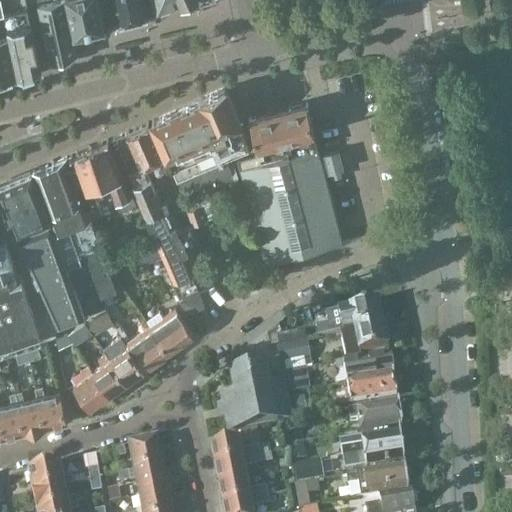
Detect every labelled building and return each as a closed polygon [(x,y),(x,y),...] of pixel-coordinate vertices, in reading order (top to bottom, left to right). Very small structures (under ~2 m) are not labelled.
[(50,63),(75,52),(63,0),(62,0),(37,6),(50,63)] [(98,0),(65,0),(72,32),(104,25),(98,0)] [(106,0),(112,23),(132,18),(127,0),(106,0)] [(148,0),(127,0),(132,18),(152,14),(148,0)] [(150,0),(153,14),(180,2),(178,0),(150,0)] [(40,68),(40,66),(36,51),(37,51),(32,31),(29,21),(30,21),(29,19),(29,20),(26,5),(3,10),(6,25),(6,26),(17,73),(16,73),(17,74),(40,68)] [(0,82),(17,76),(8,38),(0,39),(0,82)] [(200,98),(152,119),(183,193),(213,184),(219,200),(228,197),(222,182),(234,178),(225,158),(248,148),(245,138),(245,137),(246,137),(224,86),(199,97),(200,98)] [(257,151),(239,162),(266,261),(343,241),(308,106),(308,103),(249,116),(257,151)] [(148,121),(129,129),(143,163),(163,156),(148,121)] [(161,202),(143,163),(129,129),(125,130),(126,132),(112,138),(179,294),(181,297),(177,300),(185,313),(195,309),(204,305),(197,290),(213,283),(206,267),(193,224),(190,225),(187,219),(175,224),(165,201),(161,202)] [(69,154),(89,215),(90,215),(100,212),(92,187),(102,184),(110,181),(119,206),(120,209),(134,204),(130,192),(107,138),(89,145),(69,154)] [(341,168),(344,168),(339,150),(326,153),(332,177),(342,174),(341,168)] [(50,222),(55,235),(60,247),(64,260),(67,269),(71,280),(73,285),(87,281),(94,298),(116,291),(108,271),(103,273),(93,245),(99,242),(89,215),(79,186),(78,187),(67,154),(33,168),(50,222)] [(49,222),(39,195),(31,170),(0,182),(0,198),(5,209),(15,236),(17,236),(49,222)] [(213,185),(182,196),(192,224),(204,220),(204,219),(223,212),(213,185)] [(64,260),(60,247),(55,235),(50,222),(49,222),(17,236),(22,248),(28,260),(29,262),(28,263),(32,273),(36,282),(41,292),(41,294),(43,293),(47,302),(52,313),(58,325),(84,316),(79,302),(75,291),(73,285),(71,280),(67,269),(64,260)] [(153,237),(134,244),(142,264),(160,257),(153,237)] [(0,239),(0,352),(42,339),(19,273),(17,274),(5,238),(0,239)] [(379,304),(339,313),(343,333),(383,325),(383,322),(387,321),(384,308),(380,308),(379,304)] [(154,331),(168,351),(193,333),(174,307),(162,315),(159,310),(146,319),(154,331)] [(288,321),(269,333),(273,350),(277,349),(278,349),(285,348),(300,345),(305,344),(303,333),(291,335),(288,321)] [(340,333),(347,362),(360,360),(360,357),(389,350),(383,325),(343,333),(340,333)] [(141,335),(127,345),(143,368),(168,351),(154,331),(144,339),(141,335)] [(118,351),(108,358),(125,381),(143,368),(127,345),(124,340),(115,346),(118,351)] [(285,348),(278,349),(277,349),(280,366),(304,361),(300,345),(285,348)] [(27,350),(29,359),(40,356),(38,347),(27,350)] [(18,362),(29,359),(27,350),(16,353),(18,362)] [(100,364),(91,370),(90,370),(107,394),(125,381),(108,358),(105,353),(97,359),(100,364)] [(347,385),(348,385),(394,377),(391,355),(360,360),(347,362),(346,362),(347,369),(345,370),(347,385)] [(88,407),(107,394),(90,370),(91,370),(87,365),(79,371),(82,376),(72,383),(88,407)] [(222,399),(229,433),(291,421),(285,386),(269,389),(266,368),(231,374),(235,397),(222,399)] [(345,412),(348,412),(371,408),(371,403),(398,399),(394,377),(348,385),(350,396),(337,399),(338,409),(345,408),(345,412)] [(34,382),(37,395),(44,426),(66,421),(59,390),(47,393),(44,379),(34,382)] [(22,384),(14,386),(24,431),(44,426),(37,395),(25,398),(22,384)] [(0,421),(3,436),(24,431),(14,386),(4,389),(8,402),(0,404),(0,421)] [(303,399),(291,402),(294,419),(306,416),(303,399)] [(398,403),(371,408),(348,412),(352,436),(402,427),(398,403)] [(301,432),(286,435),(288,446),(303,444),(301,432)] [(403,459),(407,456),(405,449),(402,448),(400,432),(339,442),(342,459),(352,458),(354,469),(403,460),(403,459)] [(214,466),(260,457),(258,448),(241,452),(239,440),(210,446),(214,466)] [(128,448),(133,473),(161,467),(156,442),(128,448)] [(303,446),(289,449),(291,463),(306,460),(303,446)] [(123,449),(113,452),(115,461),(125,458),(123,449)] [(261,466),(260,457),(214,466),(218,486),(246,480),(244,469),(261,466)] [(58,464),(27,471),(31,493),(64,487),(72,485),(71,478),(62,480),(59,464),(58,464)] [(161,467),(133,473),(138,498),(166,492),(161,467)] [(368,499),(371,498),(408,492),(408,490),(411,486),(409,478),(407,477),(405,467),(346,477),(347,482),(351,481),(352,485),(365,483),(368,499)] [(88,470),(90,482),(99,480),(98,469),(88,470)] [(128,474),(117,476),(119,485),(130,483),(128,474)] [(99,480),(90,482),(92,493),(101,492),(99,480)] [(222,506),(267,497),(265,488),(248,492),(246,480),(218,486),(222,506)] [(317,482),(295,486),(299,509),(314,507),(313,501),(308,501),(307,496),(319,494),(317,482)] [(64,487),(31,493),(35,511),(44,511),(77,505),(75,499),(66,501),(64,487)] [(273,487),(265,488),(267,497),(274,496),(273,487)] [(359,509),(359,511),(414,511),(411,491),(408,492),(371,498),(373,507),(359,509)] [(169,511),(166,492),(138,498),(140,511),(169,511)] [(269,506),(267,497),(222,506),(222,511),(252,511),(252,509),(269,506)]
